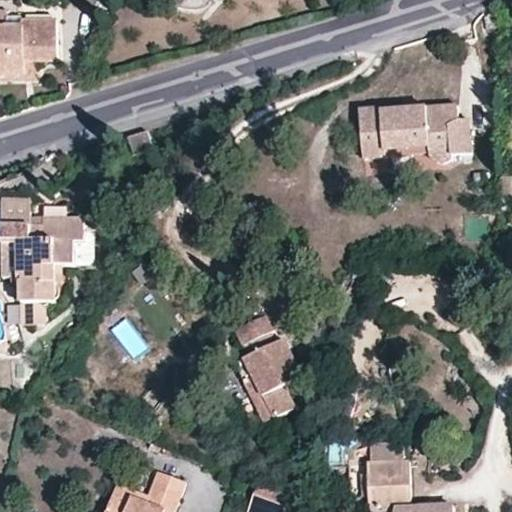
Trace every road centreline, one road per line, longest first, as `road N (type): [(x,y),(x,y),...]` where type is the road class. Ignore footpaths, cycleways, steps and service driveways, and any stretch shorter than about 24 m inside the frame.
road 1 (residential): [(405,11),(0,136)]
road 2 (track): [(376,21),(377,51),(366,69),(239,132),(181,207),(180,239),(235,274)]
road 3 (track): [(511,386),(448,314),(413,301),(382,311),(351,377)]
road 4 (track): [(391,17),(404,45),(401,68),(338,115),(325,142),(323,178)]
